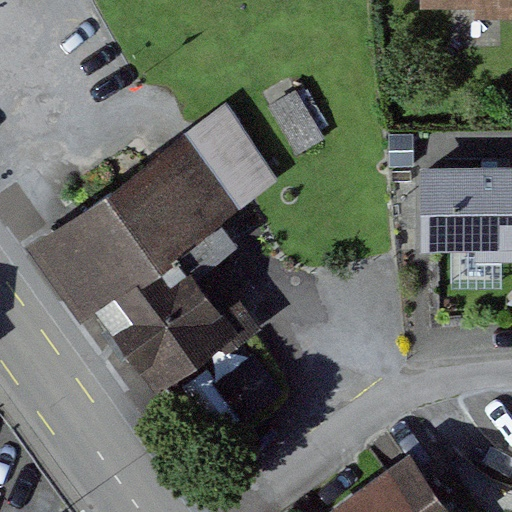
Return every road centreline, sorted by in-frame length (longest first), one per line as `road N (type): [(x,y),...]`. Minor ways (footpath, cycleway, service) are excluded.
road 1 (residential): [(511,371),(465,373),(406,396),(244,511)]
road 2 (secondary): [(0,299),(154,511)]
